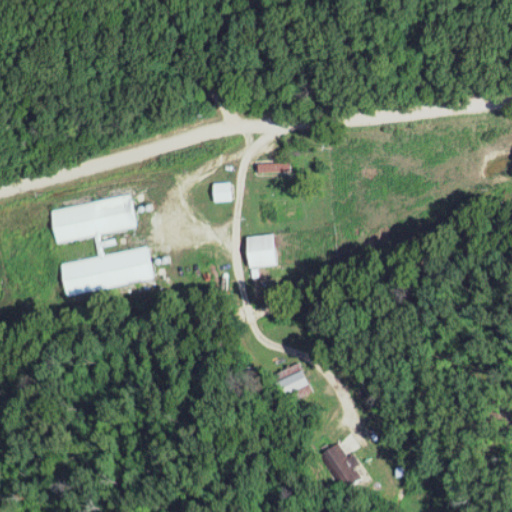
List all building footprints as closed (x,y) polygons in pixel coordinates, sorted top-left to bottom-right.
[(294,165),(263,165),(263,174),(294,174),(294,165)] [(235,203),(234,185),(216,185),(217,204),(235,203)] [(52,212),(59,245),(98,237),(139,229),(133,196),(52,212)] [(250,240),(255,270),(283,266),(278,235),(250,240)] [(104,256),(104,249),(98,250),(100,259),(64,264),(68,295),(156,283),(151,249),(104,256)] [(315,384),(309,370),(289,379),(295,394),(315,384)] [(368,479),(357,456),(351,459),(344,445),(329,453),(347,489),(368,479)]
